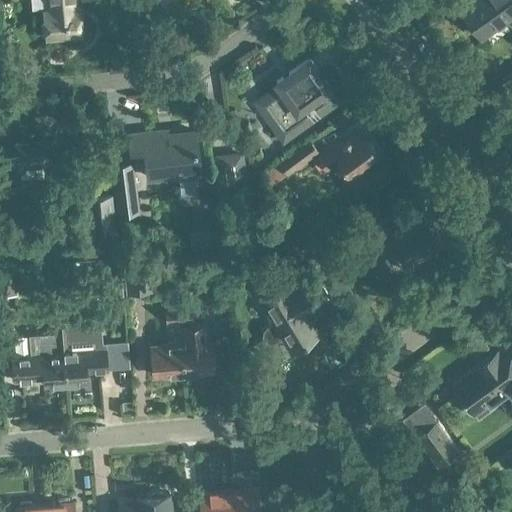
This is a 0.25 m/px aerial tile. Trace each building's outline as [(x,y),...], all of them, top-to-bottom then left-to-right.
[(48,0),(49,11),(43,11),(46,38),(82,35),(79,8),(76,8),(75,0),(48,0)] [(511,0),(472,0),(461,9),(481,37),(511,15),(511,0)] [(279,86),(263,98),(279,121),(273,126),(283,139),(311,119),(305,110),(311,105),(318,114),(334,103),(325,90),(329,87),(309,59),(276,82),(279,86)] [(148,177),(201,171),(196,131),(164,135),(164,131),(129,135),(131,150),(143,149),(145,162),(146,161),(148,177)] [(341,140),(317,157),(326,170),(339,161),(348,174),(376,153),(360,131),(343,143),(341,140)] [(308,139),(276,162),(285,174),(317,150),(308,139)] [(0,148),(1,159),(0,159),(0,192),(19,191),(18,169),(42,167),(42,166),(58,164),(56,147),(40,148),(40,144),(0,146),(0,148)] [(242,151),(217,155),(210,156),(217,207),(247,184),(242,151)] [(134,162),(111,165),(117,215),(140,212),(134,162)] [(352,191),(380,172),(375,165),(347,184),(352,191)] [(108,195),(87,197),(91,240),(112,238),(108,195)] [(374,230),(387,221),(381,212),(368,220),(374,230)] [(394,240),(384,247),(391,256),(394,255),(406,271),(430,253),(427,249),(439,239),(423,217),(393,238),(394,240)] [(337,247),(314,263),(324,276),(347,260),(337,247)] [(149,262),(123,263),(126,293),(151,291),(149,262)] [(284,283),(257,299),(271,322),(265,325),(263,329),(262,334),(266,341),(271,342),(275,342),(284,337),(292,351),(317,336),(306,319),(332,302),(316,275),(310,267),(297,274),(300,279),(287,288),(284,283)] [(12,271),(0,271),(0,296),(14,296),(12,271)] [(186,305),(177,306),(179,322),(192,321),(191,308),(186,308),(186,305)] [(179,322),(177,306),(170,306),(171,310),(164,310),(165,323),(179,322)] [(64,349),(66,382),(88,381),(87,369),(105,368),(103,344),(98,344),(97,329),(93,325),(85,326),(82,323),(67,324),(67,323),(60,324),(60,325),(61,325),(64,349)] [(61,325),(60,325),(56,325),(57,334),(32,336),(33,355),(14,356),(15,379),(44,377),(44,384),(66,382),(64,349),(61,325)] [(182,376),(180,338),(175,339),(175,341),(168,341),(168,345),(151,346),(153,375),(166,374),(167,377),(182,376)] [(180,338),(182,376),(198,375),(198,371),(213,370),(211,341),(194,343),(193,340),(185,340),(185,338),(180,338)] [(511,341),(451,386),(472,415),(495,397),(496,390),(504,384),(511,395),(511,341)] [(437,420),(414,437),(436,468),(459,451),(437,420)] [(241,488),(226,489),(227,511),(256,511),(255,487),(252,487),(252,483),(241,484),(241,488)] [(214,487),(202,488),(202,491),(198,491),(200,511),(227,511),(226,489),(215,490),(214,487)] [(121,511),(172,511),(171,494),(121,498),(121,511)] [(73,511),(73,502),(70,502),(69,499),(58,500),(58,503),(44,505),(44,511),(73,511)] [(44,511),(44,505),(31,506),(31,502),(19,503),(20,507),(16,507),(16,511),(44,511)]
